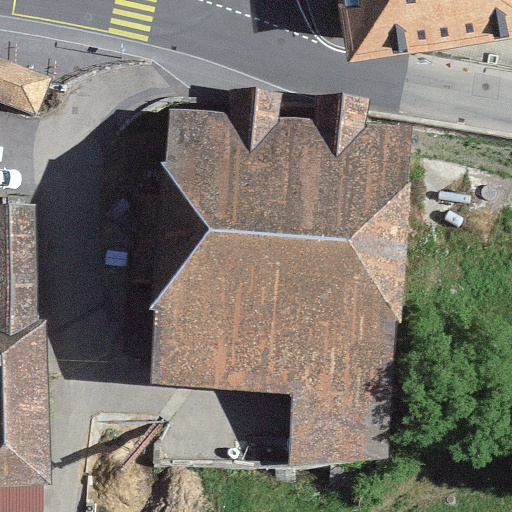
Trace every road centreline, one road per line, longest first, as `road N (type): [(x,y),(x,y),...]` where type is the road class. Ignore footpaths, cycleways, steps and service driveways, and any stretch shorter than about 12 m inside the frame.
road 1 (secondary): [(511,102),(348,74),(234,41)]
road 2 (secondary): [(234,41),(48,0)]
